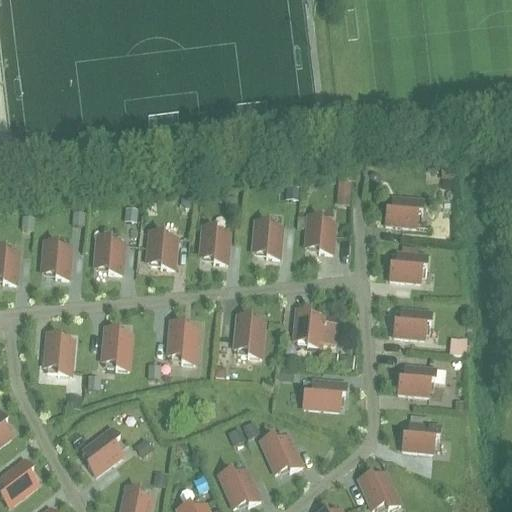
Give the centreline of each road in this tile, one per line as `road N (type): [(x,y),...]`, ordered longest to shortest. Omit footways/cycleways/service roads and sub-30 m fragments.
road 1 (residential): [(9,316),(357,284),(373,438),(291,511)]
road 2 (residential): [(81,511),(14,382)]
